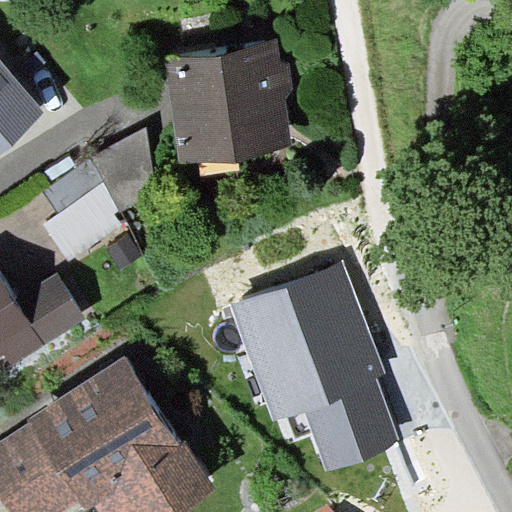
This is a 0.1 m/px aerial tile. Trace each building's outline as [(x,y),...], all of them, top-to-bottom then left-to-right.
[(263,53),(262,43),(172,55),(184,140),(273,127),(270,101),(281,85),(279,65),(263,53)] [(0,143),(40,109),(0,62),(0,143)] [(138,145),(100,160),(119,211),(158,196),(138,145)] [(37,190),(53,214),(101,181),(85,157),(37,190)] [(340,266),(234,307),(277,417),(306,405),(329,464),(395,438),(371,374),(380,370),(340,266)] [(0,278),(0,344),(7,355),(75,311),(53,277),(15,302),(0,278)] [(35,426),(0,449),(0,493),(12,511),(37,511),(75,488),(80,495),(113,473),(138,511),(155,511),(202,482),(122,360),(31,419),(35,426)]
